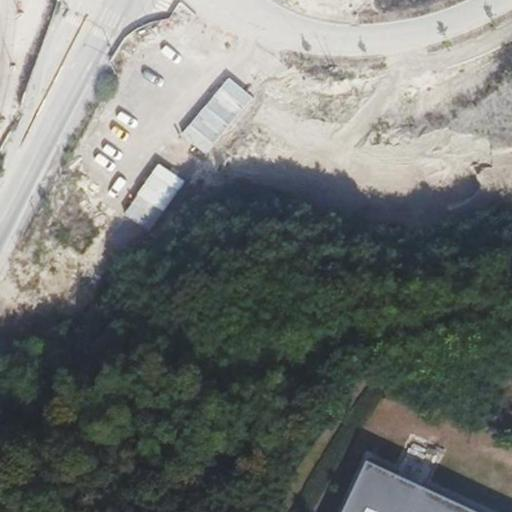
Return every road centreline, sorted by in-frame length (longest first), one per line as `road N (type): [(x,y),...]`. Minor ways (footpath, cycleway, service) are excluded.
road 1 (tertiary): [(503,0),(445,27),(335,44),(223,0)]
road 2 (tertiary): [(124,0),(0,223)]
